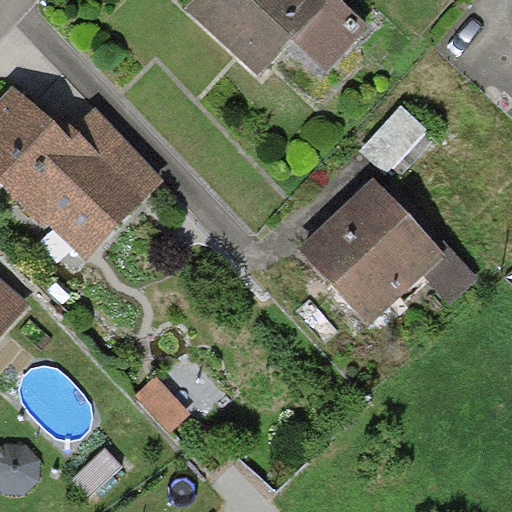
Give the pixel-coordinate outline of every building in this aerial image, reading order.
[(197,0),(185,14),(259,82),(295,42),(328,72),(369,28),(337,0),(197,0)] [(48,122),(14,89),(0,103),(0,187),(43,230),(49,224),(87,261),(165,181),(94,112),(74,132),(64,123),(56,114),(48,122)] [(503,197),(433,124),(299,252),(369,325),(503,197)] [(0,280),(0,341),(30,307),(0,280)] [(190,416),(156,379),(137,396),(172,433),(190,416)] [(27,446),(6,445),(0,450),(0,488),(6,495),(25,496),(41,481),(40,461),(27,446)] [(122,468),(106,451),(73,480),(89,498),(122,468)]
